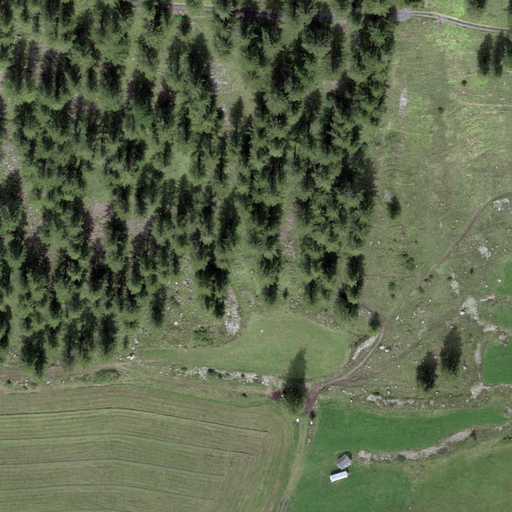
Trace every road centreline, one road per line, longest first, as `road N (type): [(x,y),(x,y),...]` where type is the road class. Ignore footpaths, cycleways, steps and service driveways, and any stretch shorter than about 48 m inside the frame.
road 1 (track): [(283,511),(299,436),(265,397),(112,367),(0,365)]
road 2 (track): [(511,31),(420,15),(251,15),(134,0)]
